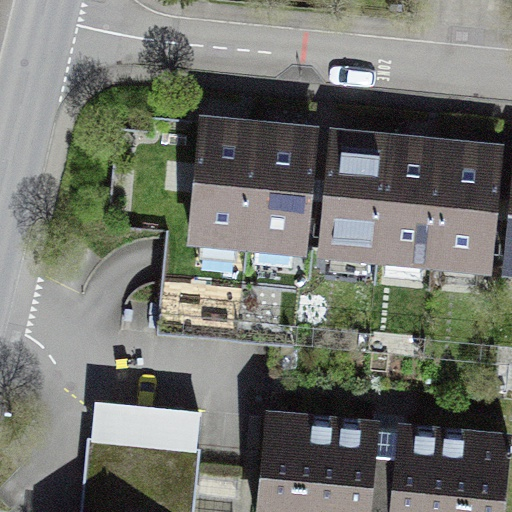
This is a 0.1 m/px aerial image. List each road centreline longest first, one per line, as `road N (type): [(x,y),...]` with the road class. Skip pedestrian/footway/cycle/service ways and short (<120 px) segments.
road 1 (residential): [(42,20),(147,44),(511,72)]
road 2 (secondary): [(0,194),(42,20)]
